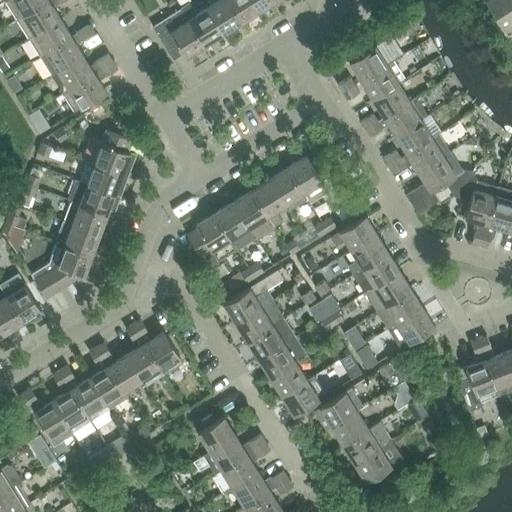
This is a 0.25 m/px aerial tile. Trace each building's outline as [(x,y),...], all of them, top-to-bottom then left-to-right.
[(6,0),(5,1),(17,19),(47,0),(6,0)] [(47,0),(17,19),(28,38),(60,17),(53,7),(63,0),(47,0)] [(227,0),(218,0),(206,7),(222,33),(226,38),(237,31),(234,26),(241,22),(227,0)] [(227,0),(241,22),(259,10),(252,0),(227,0)] [(252,0),(259,10),(275,0),(252,0)] [(511,4),(509,0),(485,0),(503,29),(511,23),(511,4)] [(189,1),(181,7),(182,8),(184,13),(204,45),(222,33),(206,7),(197,13),(189,1)] [(204,45),(184,13),(182,8),(153,27),(161,41),(171,34),(183,53),(185,57),(204,45)] [(28,38),(40,56),(71,36),(60,17),(28,38)] [(51,74),(57,70),(83,54),(76,43),(95,32),(90,24),(71,36),(40,56),(51,74)] [(161,41),(173,59),(183,53),(171,34),(161,41)] [(361,80),(393,60),(381,42),(375,45),(374,45),(349,61),(361,80)] [(57,70),(69,89),(113,61),(108,54),(90,65),(83,54),(57,70)] [(372,98),(398,82),(404,78),(393,60),(361,80),(372,98)] [(113,61),(69,89),(62,93),(74,111),(80,107),(81,108),(106,92),(99,80),(117,68),(113,61)] [(338,84),(342,91),(347,99),(359,91),(350,77),(338,84)] [(384,116),(409,100),(398,82),(372,98),(384,116)] [(388,124),(395,135),(421,119),(427,115),(416,97),(409,100),(384,116),(377,120),(365,128),(370,135),(388,124)] [(377,120),(373,113),(361,121),(365,128),(377,120)] [(395,135),(407,153),(432,137),(421,119),(395,135)] [(48,133),(53,142),(62,136),(57,128),(48,133)] [(84,159),(87,160),(122,173),(125,165),(131,167),(136,154),(126,150),(131,138),(107,129),(102,141),(92,137),(84,159)] [(400,158),(388,165),(393,172),(405,165),(409,165),(413,163),(418,171),(450,151),(439,133),(432,137),(407,153),(400,158)] [(41,143),(38,152),(48,156),(52,147),(41,143)] [(384,157),(388,165),(400,158),(395,150),(384,157)] [(407,194),(418,212),(438,200),(431,190),(446,181),(454,194),(455,194),(472,172),(462,170),(450,151),(418,171),(425,182),(420,184),(418,191),(413,190),(407,194)] [(307,154),(288,166),(304,192),(323,180),(307,154)] [(122,173),(87,160),(79,180),(120,195),(125,183),(119,181),(122,173)] [(288,166),(269,178),(285,204),(289,210),(308,198),(304,192),(288,166)] [(475,181),(472,172),(455,194),(455,195),(470,199),(464,217),(475,220),(474,224),(476,228),(472,241),(480,244),(497,187),(475,181)] [(79,180),(75,178),(67,198),(71,200),(107,213),(110,206),(116,208),(120,195),(79,180)] [(269,178),(251,189),(273,225),(282,220),(275,210),(285,204),(269,178)] [(26,183),(23,193),(33,196),(37,187),(26,183)] [(511,191),(497,187),(480,244),(488,246),(492,233),(496,231),(497,226),(507,229),(511,211),(511,191)] [(251,189),(233,201),(249,227),(255,237),(273,225),(251,189)] [(71,200),(64,220),(100,234),(107,213),(71,200)] [(233,201),(214,212),(230,238),(249,227),(233,201)] [(230,238),(214,212),(195,224),(197,228),(187,234),(207,267),(237,248),(230,238)] [(6,222),(16,226),(19,217),(9,213),(6,222)] [(345,239),(351,250),(377,233),(365,214),(330,236),(335,245),(345,239)] [(322,221),(328,231),(336,225),(330,216),(322,221)] [(64,220),(56,241),(92,254),(100,234),(64,220)] [(328,231),(322,221),(313,227),(319,236),(328,231)] [(16,226),(6,222),(2,231),(13,235),(16,226)] [(349,266),(354,273),(388,252),(377,233),(351,250),(358,260),(349,266)] [(285,244),(291,254),(300,248),(294,239),(285,244)] [(92,254),(56,241),(49,262),(30,273),(45,297),(79,276),(77,272),(84,275),(92,254)] [(365,292),(366,292),(374,286),(400,270),(388,252),(354,273),(365,292)] [(240,272),(246,282),(255,276),(249,267),(240,272)] [(224,303),(235,322),(261,306),(267,302),(261,292),(283,278),(278,269),(224,303)] [(377,310),(385,304),(411,288),(400,270),(374,286),(366,292),(377,310)] [(315,286),(320,295),(329,289),(324,280),(315,286)] [(25,284),(6,296),(22,322),(29,317),(31,320),(34,321),(44,315),(41,310),(25,284)] [(377,310),(388,328),(397,323),(423,307),(411,288),(385,304),(377,310)] [(315,298),(310,289),(301,295),(306,303),(315,298)] [(330,294),(320,300),(328,313),(339,307),(330,294)] [(6,296),(0,299),(0,327),(4,333),(22,322),(6,296)] [(320,300),(310,306),(318,320),(328,313),(320,300)] [(235,322),(247,340),(273,324),(261,306),(235,322)] [(423,307),(397,323),(388,328),(401,347),(435,326),(423,307)] [(329,314),(335,324),(343,318),(337,309),(329,314)] [(335,324),(329,314),(321,320),(327,329),(335,324)] [(140,319),(133,324),(164,374),(183,362),(179,356),(180,355),(164,330),(151,337),(140,319)] [(137,346),(126,353),(142,379),(146,385),(164,374),(133,324),(125,328),(137,346)] [(247,340),(258,359),(284,343),(273,324),(247,340)] [(354,325),(343,332),(354,349),(365,342),(354,325)] [(486,335),(478,338),(500,393),(511,388),(511,364),(506,350),(494,355),(486,335)] [(500,393),(478,338),(470,341),(475,354),(474,358),(475,362),(465,366),(469,377),(458,382),(469,410),(482,405),(480,401),(500,393)] [(96,346),(124,391),(142,379),(126,353),(115,360),(103,342),(96,346)] [(258,359),(270,377),(296,361),(284,343),(258,359)] [(366,345),(356,352),(367,369),(377,363),(366,345)] [(128,397),(124,391),(96,346),(89,351),(100,369),(89,376),(109,408),(128,397)] [(362,372),(350,352),(339,359),(351,379),(362,372)] [(270,377),(281,395),(307,379),(296,361),(270,377)] [(67,364),(60,369),(91,420),(109,408),(89,376),(79,383),(67,364)] [(388,364),(378,370),(383,379),(393,373),(388,364)] [(64,392),(53,399),(69,425),(73,431),(91,420),(71,388),(60,369),(52,374),(64,392)] [(307,379),(281,395),(293,415),(319,398),(325,394),(313,375),(307,379)] [(407,404),(415,399),(404,380),(393,387),(397,393),(394,404),(398,410),(407,404)] [(31,387),(23,392),(18,395),(25,407),(38,399),(31,387)] [(325,429),(331,425),(357,409),(363,405),(352,387),(345,391),(345,390),(319,406),(324,414),(318,417),(325,429)] [(429,416),(417,397),(415,399),(407,404),(418,422),(429,416)] [(69,425),(53,399),(34,411),(50,437),(69,425)] [(331,425),(343,444),(368,428),(357,409),(331,425)] [(200,420),(205,427),(216,420),(212,412),(200,420)] [(198,432),(210,451),(235,435),(223,415),(216,420),(205,427),(198,432)] [(343,444),(354,462),(386,442),(390,440),(379,421),(368,428),(343,444)] [(486,421),(475,426),(479,436),(490,432),(486,421)] [(124,432),(107,443),(115,455),(132,444),(124,432)] [(210,451),(198,458),(209,477),(221,469),(253,449),(265,442),(260,434),(242,446),(235,435),(210,451)] [(431,443),(437,451),(447,445),(441,436),(431,443)] [(253,449),(258,457),(270,449),(265,442),(253,449)] [(386,442),(354,462),(366,481),(398,462),(386,442)] [(253,449),(221,469),(233,487),(258,471),(253,462),(258,457),(253,449)] [(0,495),(12,487),(0,468),(0,495)] [(233,487),(244,506),(270,490),(276,486),(288,478),(283,471),(265,482),(258,471),(233,487)] [(288,478),(276,486),(280,493),(292,485),(288,478)] [(0,495),(0,511),(13,511),(30,502),(18,483),(12,487),(0,495)] [(238,510),(239,511),(274,511),(281,508),(270,490),(244,506),(238,510)] [(36,511),(30,502),(13,511),(36,511)]
